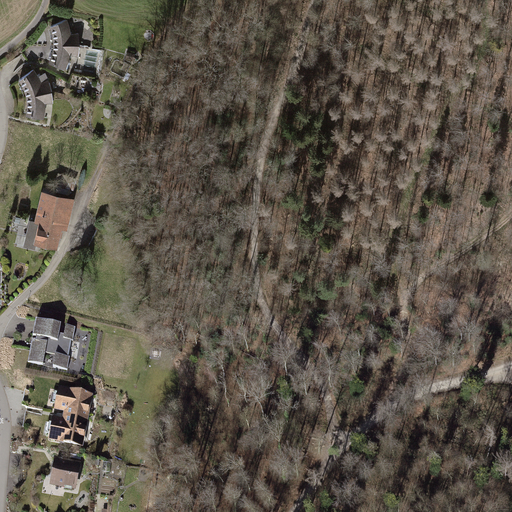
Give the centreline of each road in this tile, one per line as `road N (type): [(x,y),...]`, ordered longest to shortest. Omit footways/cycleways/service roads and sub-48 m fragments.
road 1 (track): [(307,0),(265,139),(253,280),(273,325),(313,368),(341,447)]
road 2 (residential): [(0,322),(62,256),(102,164)]
road 3 (track): [(102,164),(157,45),(198,3)]
road 4 (track): [(500,371),(384,404),(341,447)]
